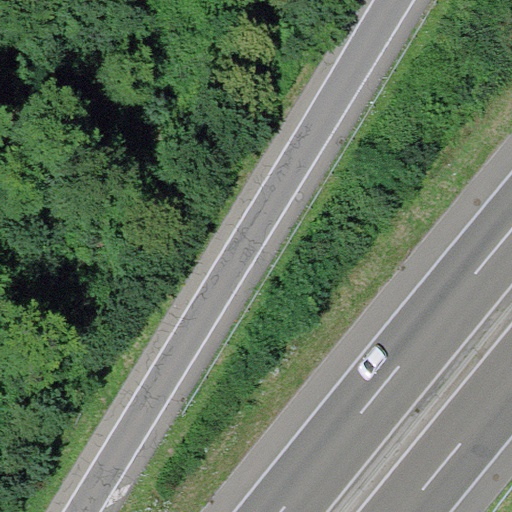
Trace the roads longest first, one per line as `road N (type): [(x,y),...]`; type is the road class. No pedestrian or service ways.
road 1 (motorway): [(402,0),(94,511)]
road 2 (motorway): [(511,219),(281,511)]
road 3 (motorway): [(405,511),(511,382)]
